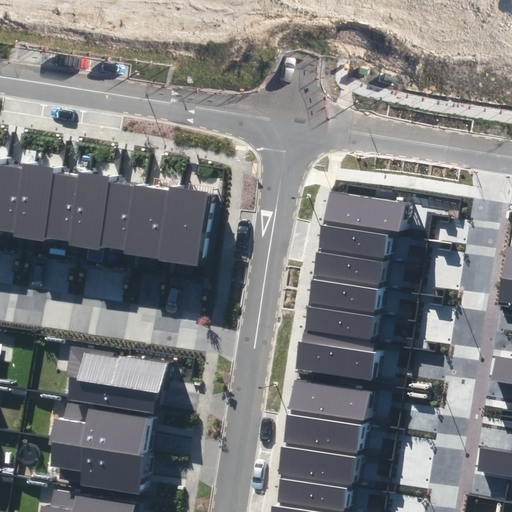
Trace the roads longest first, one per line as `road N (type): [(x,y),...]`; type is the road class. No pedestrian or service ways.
road 1 (residential): [(500,156),(444,511)]
road 2 (residential): [(286,123),(0,78)]
road 3 (residential): [(0,305),(254,345)]
road 4 (residential): [(286,123),(254,345)]
road 5 (residential): [(500,156),(286,123)]
road 6 (residential): [(254,345),(229,511)]
road 7 (unknown): [(304,0),(286,123)]
